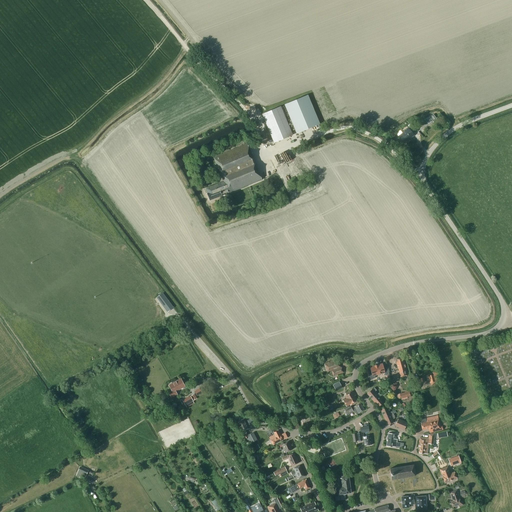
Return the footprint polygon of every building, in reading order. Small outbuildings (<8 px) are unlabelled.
[(308,96),(286,105),(297,133),(320,123),(308,96)] [(292,134),(281,107),(262,114),(274,142),(292,134)] [(433,113),(429,117),(433,121),(437,118),(433,113)] [(409,127),(402,133),(398,136),(405,144),(415,135),(413,133),(416,130),(412,124),(411,125),(409,127)] [(262,179),(248,144),(214,157),(224,182),(206,188),(208,193),(207,193),(210,200),(222,196),(222,195),(228,192),(229,193),(262,179)] [(174,307),(163,292),(156,297),(167,312),(174,307)] [(404,359),(402,360),(402,358),(397,359),(398,361),(396,361),(401,377),(407,376),(409,376),(407,368),(406,368),(404,359)] [(334,362),(334,360),(325,363),(328,372),(332,370),(333,376),(343,372),(341,367),(340,365),(339,360),(334,362)] [(384,368),(383,363),(370,367),(372,374),(370,375),(371,379),(375,378),(375,376),(385,373),(385,375),(389,374),(387,367),(384,368)] [(430,383),(431,385),(436,384),(435,382),(439,380),(437,374),(428,376),(430,383)] [(419,377),(413,378),(415,388),(421,386),(419,377)] [(170,388),(171,388),(172,391),(169,393),(172,397),(177,394),(176,391),(185,386),(181,379),(173,383),(171,383),(170,384),(169,385),(169,387),(170,388)] [(339,382),(333,385),(336,391),(343,388),(339,382)] [(378,395),(377,394),(375,392),(377,390),(375,388),(373,389),(372,389),(367,393),(373,400),(378,395)] [(401,398),(401,399),(411,396),(409,390),(404,391),(404,392),(397,394),(398,398),(401,398)] [(351,405),(357,401),(354,396),(355,395),(353,391),(345,395),(347,397),(343,399),(347,406),(350,404),(351,405)] [(378,395),(373,400),(379,407),(384,402),(379,397),(381,395),(379,393),(377,394),(378,395)] [(182,400),(187,407),(195,403),(190,395),(182,400)] [(351,406),(345,409),(348,415),(355,411),(357,414),(364,410),(360,403),(353,407),(353,408),(352,409),(351,406)] [(390,414),(390,412),(388,409),(391,408),(389,405),(387,406),(380,409),(384,417),(390,414)] [(390,414),(384,417),(387,425),(394,422),(391,416),(393,415),(393,414),(392,411),(390,412),(390,414)] [(308,418),(294,422),(295,428),(310,424),(308,418)] [(441,426),(439,419),(427,422),(426,418),(420,420),(423,430),(429,429),(430,433),(443,429),(442,426),(441,426)] [(248,428),(244,419),(237,422),(242,432),(248,428)] [(278,430),(274,432),(276,437),(271,440),(273,445),(288,437),(285,433),(280,435),(278,430)] [(363,432),(357,433),(359,441),(364,440),(365,446),(372,444),(371,435),(364,436),(363,432)] [(388,433),(386,446),(393,447),(392,446),(396,447),(396,442),(397,439),(395,439),(396,434),(388,433)] [(434,444),(435,433),(429,434),(429,438),(420,437),(419,446),(420,446),(419,453),(427,454),(428,444),(434,444)] [(299,463),(294,453),(288,456),(287,455),(282,457),(283,461),(288,458),(292,466),(299,463)] [(292,475),(293,475),(295,474),(302,471),(300,465),(293,468),(294,470),(292,471),(291,472),(292,475)] [(415,475),(414,465),(390,468),(390,471),(391,477),(392,479),(415,475)] [(450,471),(448,466),(440,469),(443,476),(445,483),(457,478),(455,472),(452,473),(451,470),(450,471)] [(89,470),(80,467),(76,475),(85,479),(89,470)] [(349,475),(348,470),(340,471),(341,476),(342,478),(339,478),(340,487),(337,487),(338,495),(351,493),(350,485),(349,477),(348,475),(349,475)] [(302,471),(295,474),(293,475),(292,475),(287,477),(289,481),(294,478),(297,477),(298,479),(299,478),(305,476),(302,471)] [(310,488),(306,479),(302,481),(294,485),(289,488),(292,493),(297,490),(299,488),(300,489),(304,487),(304,488),(305,488),(306,490),(310,488)] [(460,498),(457,490),(450,492),(453,501),(451,501),(453,507),(459,505),(459,506),(463,505),(462,501),(461,502),(460,498)] [(415,504),(415,494),(411,495),(411,496),(402,497),(402,508),(409,508),(409,505),(415,504)] [(427,509),(426,496),(416,496),(417,510),(427,509)] [(217,498),(212,500),(217,511),(222,508),(217,498)] [(282,508),(279,501),(267,507),(269,511),(281,511),(280,509),(282,508)] [(315,511),(319,511),(315,502),(300,508),(302,511),(315,511)]
